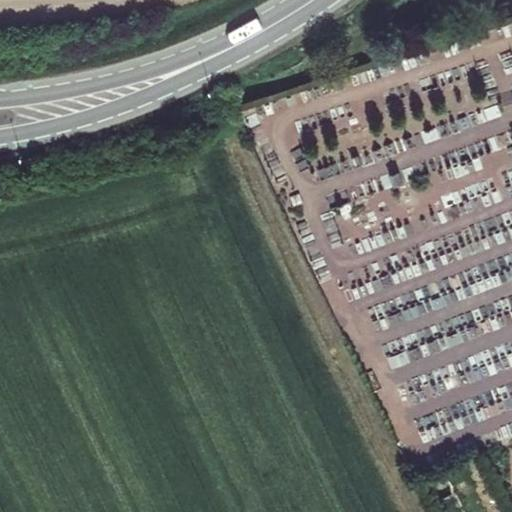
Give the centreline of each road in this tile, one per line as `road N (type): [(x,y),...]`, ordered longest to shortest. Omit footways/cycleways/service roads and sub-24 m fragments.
road 1 (secondary): [(0,138),(124,105),(228,50)]
road 2 (secondary): [(228,50),(0,98)]
